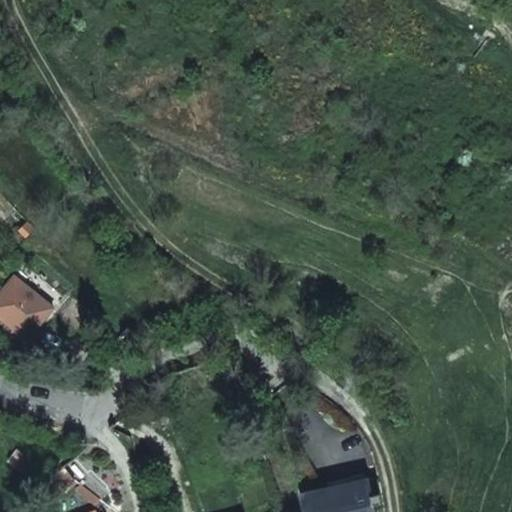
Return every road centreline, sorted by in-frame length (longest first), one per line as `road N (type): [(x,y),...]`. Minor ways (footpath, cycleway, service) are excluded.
road 1 (track): [(9,0),(93,147),(175,254),(298,330),(309,351)]
road 2 (unknown): [(94,388),(138,511)]
